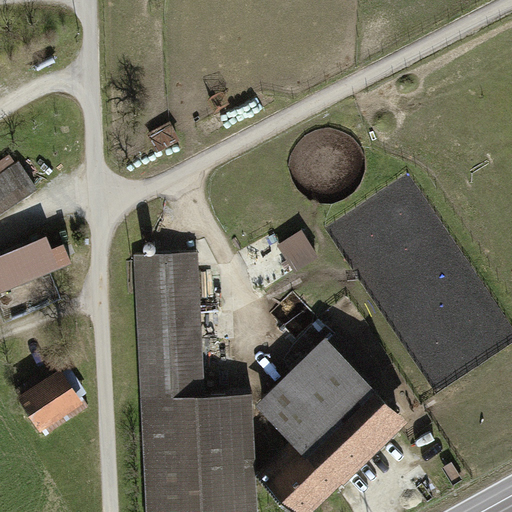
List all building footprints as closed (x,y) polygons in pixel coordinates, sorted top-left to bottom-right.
[(161,151),(182,139),(173,121),(151,133),(161,151)] [(0,204),(29,184),(14,161),(0,170),(0,204)] [(52,228),(0,248),(0,284),(66,258),(52,228)] [(282,242),(296,270),(322,258),(308,230),(282,242)] [(131,251),(139,511),(243,511),(240,395),(193,396),(188,249),(131,251)] [(294,445),(256,478),(285,511),(289,511),(367,446),(401,414),(378,393),(329,335),(254,398),(294,445)] [(59,367),(11,395),(34,434),(82,406),(59,367)]
